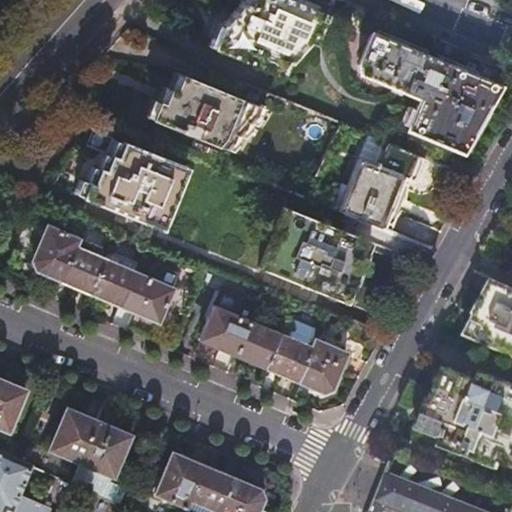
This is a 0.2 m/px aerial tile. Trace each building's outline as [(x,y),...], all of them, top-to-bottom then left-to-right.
[(312,40),(325,10),(300,0),(239,0),(228,14),(219,24),(211,43),(277,71),(283,57),(287,59),(307,38),(312,40)] [(411,47),(370,30),(357,63),(359,70),(420,95),(406,126),(460,150),(482,113),(499,83),(411,47)] [(259,104),(180,71),(173,87),(168,85),(162,99),(157,97),(149,115),(225,146),(232,130),(237,132),(244,118),(248,120),(255,104),(258,106),(259,104)] [(352,149),(361,130),(339,120),(325,150),(317,165),(303,194),(315,199),(324,177),(332,181),(346,151),(352,149)] [(158,226),(184,163),(118,137),(112,152),(107,150),(101,166),(95,163),(89,178),(84,176),(77,195),(158,226)] [(317,165),(325,150),(318,147),(312,163),(317,165)] [(337,208),(382,227),(392,203),(404,174),(358,156),(337,208)] [(369,238),(280,202),(256,263),(344,298),(350,287),(354,288),(361,270),(370,250),(365,248),(369,238)] [(75,244),(78,237),(45,223),(38,240),(30,259),(34,268),(70,283),(117,303),(144,314),(157,320),(172,286),(75,244)] [(511,285),(493,277),(483,295),(474,313),(475,314),(471,323),(464,334),(511,355),(511,285)] [(283,333),(213,303),(199,337),(206,340),(222,347),(246,358),(270,368),(310,385),(322,390),(331,388),(347,350),(314,337),(314,327),(290,316),(283,333)] [(511,390),(479,378),(446,365),(433,397),(420,429),(456,443),(462,446),(462,448),(464,449),(463,453),(475,458),(478,452),(487,456),(511,465),(511,390)] [(511,380),(482,369),(479,378),(511,390),(511,380)] [(0,426),(6,429),(23,388),(8,382),(0,378),(0,426)] [(420,429),(433,397),(429,395),(424,408),(416,427),(420,429)] [(77,460),(69,480),(117,502),(127,481),(112,475),(130,433),(117,428),(80,412),(65,406),(47,447),(77,460)] [(462,454),(463,453),(464,449),(462,448),(462,446),(456,443),(454,450),(462,454)] [(0,504),(8,508),(28,464),(0,451),(0,504)] [(196,511),(255,511),(261,498),(257,488),(249,484),(218,471),(184,457),(171,451),(153,492),(151,497),(166,506),(162,511),(179,511),(183,506),(196,511)] [(484,462),(487,456),(478,452),(475,458),(475,459),(484,462)] [(511,511),(511,499),(506,511),(482,511),(385,472),(369,511),(511,511)]
